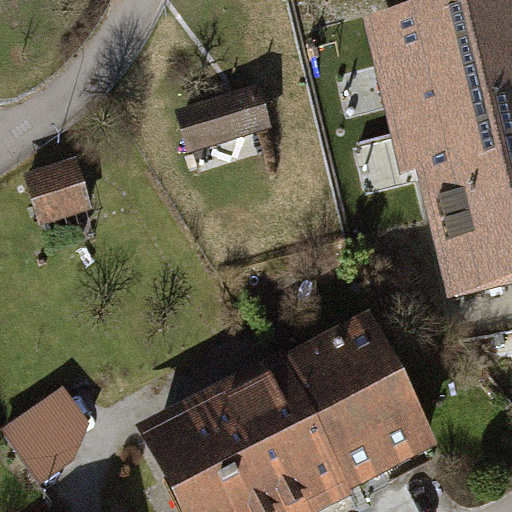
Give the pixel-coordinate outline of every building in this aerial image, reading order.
[(511,288),(511,0),(482,0),(391,22),(459,301),(511,288)] [(254,87),(167,111),(180,158),(266,134),(254,87)] [(70,159),(15,174),(30,229),(86,214),(70,159)] [(369,333),(286,374),(344,491),(427,450),(369,333)] [(302,511),(344,491),(286,374),(152,441),(188,511),(302,511)] [(56,390),(0,428),(0,440),(32,487),(63,467),(82,430),(56,390)]
